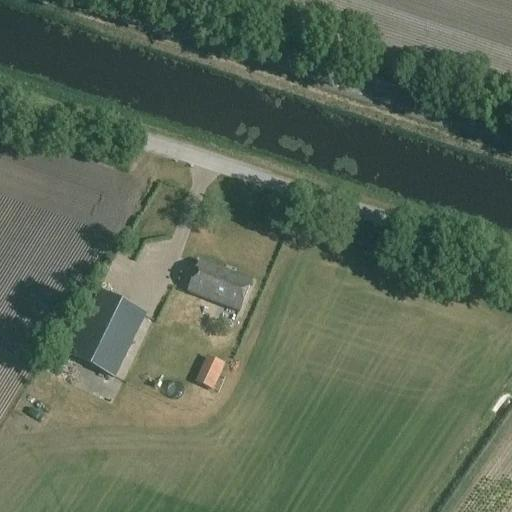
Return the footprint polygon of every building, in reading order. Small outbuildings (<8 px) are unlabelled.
[(317,225),(340,228),(342,216),(319,212),(317,225)] [(238,312),(249,282),(199,263),(188,293),(238,312)] [(95,294),(63,358),(111,382),(143,317),(95,294)] [(208,361),(195,386),(212,394),(225,369),(208,361)] [(0,403),(10,404),(12,385),(0,383),(0,403)]
